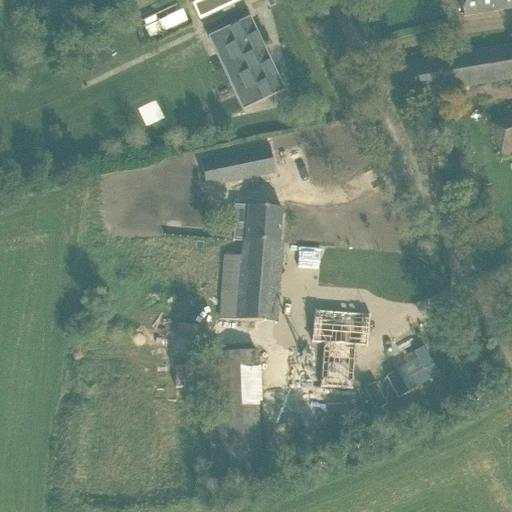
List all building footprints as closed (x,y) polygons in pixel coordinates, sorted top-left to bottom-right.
[(204,0),(192,6),(199,22),(245,0),(204,0)] [(511,0),(460,0),(463,17),(511,9),(511,0)] [(207,38),(242,111),(284,91),(250,18),(207,38)] [(166,19),(146,29),(151,38),(170,29),(166,19)] [(511,44),(400,63),(405,98),(511,79),(511,44)] [(511,117),(491,126),(495,138),(502,154),(511,150),(511,117)] [(251,151),(200,161),(205,186),(228,181),(228,183),(256,178),(256,176),(274,172),(270,151),(251,154),(251,151)] [(224,255),(219,319),(256,322),(276,324),(282,244),(279,244),(282,209),(248,207),(247,227),(246,231),(233,230),(232,241),(245,242),(244,257),(224,255)] [(366,323),(310,321),(309,353),(321,354),(319,398),(351,399),(353,355),(365,355),(366,323)] [(470,390),(456,398),(461,408),(486,395),(471,367),(461,373),(470,390)] [(207,414),(209,474),(259,473),(257,412),(207,414)]
